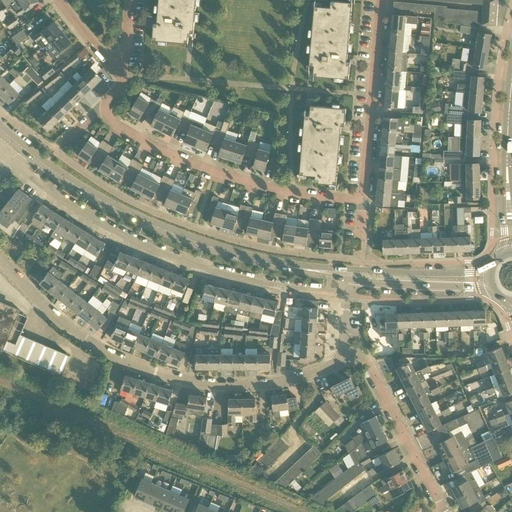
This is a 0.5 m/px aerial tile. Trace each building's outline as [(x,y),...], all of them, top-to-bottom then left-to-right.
[(16,0),(12,3),(16,11),(19,15),(24,11),(24,12),(32,6),(37,2),(36,0),(16,0)] [(158,0),(157,23),(154,23),(152,40),(188,43),(189,33),(194,34),(196,0),(158,0)] [(496,26),(498,0),(483,0),(482,12),(481,25),(496,26)] [(313,76),(335,78),(349,79),(350,62),(347,62),(352,3),(335,1),(335,2),(331,1),(330,8),(315,6),(309,65),(314,66),(313,76)] [(394,2),(393,9),(435,13),(434,21),(461,25),(479,29),(479,27),(480,27),(480,25),(481,25),(482,12),(481,11),(446,8),(446,7),(394,2)] [(411,21),(411,16),(406,16),(393,15),(391,34),(404,35),(405,20),(411,21)] [(5,24),(8,29),(18,23),(14,18),(5,24)] [(41,50),(62,33),(61,31),(62,31),(58,26),(57,27),(53,22),(32,39),(36,43),(41,50)] [(479,33),(479,29),(461,25),(460,32),(478,35),(477,42),(471,41),(470,49),(489,52),(492,35),(479,33)] [(421,27),(420,35),(429,36),(430,28),(421,27)] [(11,38),(16,45),(27,37),(22,30),(11,38)] [(65,50),(64,48),(70,43),(62,33),(41,50),(37,53),(41,57),(47,51),(52,57),(59,51),(61,53),(65,50)] [(408,53),(409,49),(410,35),(404,35),(391,34),(390,52),(408,53)] [(429,55),(430,37),(423,36),(421,55),(429,55)] [(10,49),(16,56),(21,52),(15,45),(10,49)] [(78,53),(81,58),(89,53),(86,48),(78,53)] [(486,70),(489,52),(470,49),(468,62),(462,61),(462,60),(453,58),(451,69),(460,71),(466,71),(467,71),(478,73),(479,68),(486,70)] [(390,52),(388,70),(401,72),(407,72),(408,57),(408,53),(390,52)] [(69,61),(72,65),(80,58),(77,55),(75,57),(74,56),(69,61)] [(63,72),(72,65),(69,61),(60,68),(63,72)] [(42,70),(39,73),(38,73),(44,80),(54,72),(49,65),(42,70)] [(29,66),(24,71),(29,77),(34,72),(29,66)] [(84,66),(77,69),(80,74),(87,71),(84,66)] [(82,77),(92,88),(101,79),(90,68),(82,77)] [(15,78),(19,75),(12,69),(9,72),(15,78)] [(399,90),(401,72),(388,70),(386,89),(399,90)] [(454,70),(454,79),(471,80),(471,76),(478,77),(478,73),(466,72),(460,71),(454,70)] [(51,78),(54,82),(60,78),(57,74),(51,78)] [(0,93),(9,84),(0,76),(0,93)] [(470,94),(483,95),(485,77),(478,77),(471,76),(471,80),(470,94)] [(83,97),(92,88),(82,77),(72,86),(83,97)] [(46,89),(54,82),(51,78),(43,85),(46,89)] [(16,91),(9,85),(9,84),(0,93),(0,96),(8,104),(18,94),(16,91)] [(74,105),(83,97),(72,86),(63,94),(74,105)] [(32,94),(35,98),(41,93),(38,89),(32,94)] [(398,108),(399,90),(386,89),(385,107),(398,108)] [(151,113),(157,102),(141,93),(129,114),(139,120),(145,109),(151,113)] [(483,95),(470,94),(464,93),(463,107),(447,106),(447,114),(468,116),(468,111),(482,112),(483,95)] [(27,104),(35,98),(32,94),(24,100),(27,104)] [(65,114),(74,105),(63,94),(55,103),(65,114)] [(173,109),(162,103),(164,100),(159,98),(157,102),(151,113),(156,115),(151,126),(162,131),(170,115),(173,109)] [(431,113),(440,111),(438,102),(428,105),(431,113)] [(56,122),(65,114),(55,103),(46,111),(56,122)] [(346,109),(341,108),(311,106),(310,116),(305,115),(300,175),(316,176),(315,183),(336,184),(342,126),(345,126),(346,109)] [(47,131),(56,122),(46,111),(37,120),(47,131)] [(461,136),(461,137),(480,138),(481,120),(468,120),(468,116),(447,114),(446,124),(467,125),(467,137),(461,136)] [(188,118),(183,115),(181,120),(170,115),(162,131),(172,137),(178,126),(183,129),(188,118)] [(410,120),(398,118),(384,117),(383,130),(397,131),(404,132),(405,127),(409,127),(410,120)] [(195,147),(203,129),(204,124),(194,120),(188,118),(183,129),(189,131),(184,142),(195,147)] [(215,129),(221,131),(223,123),(218,121),(216,127),(215,129)] [(225,138),(226,133),(229,124),(224,122),(223,123),(221,131),(216,143),(222,145),(218,156),(230,160),(236,141),(225,138)] [(216,143),(221,131),(215,129),(214,133),(203,129),(195,147),(206,151),(211,140),(216,143)] [(402,139),(402,137),(396,136),(397,131),(383,130),(382,142),(401,145),(402,139)] [(420,142),(421,142),(421,134),(413,133),(413,142),(420,142)] [(480,138),(461,137),(459,137),(459,151),(444,151),(443,159),(467,160),(467,155),(480,156),(480,138)] [(90,160),(95,164),(99,158),(108,144),(103,140),(97,148),(88,141),(80,153),(79,152),(77,155),(83,159),(83,161),(84,160),(88,163),(90,160)] [(251,154),(254,142),(249,141),(247,145),(236,141),(230,160),(241,164),(245,152),(251,154)] [(253,168),(265,171),(270,152),(259,149),(260,144),(254,142),(251,154),(256,156),(253,168)] [(420,146),(407,145),(401,145),(382,142),(380,155),(394,156),(395,151),(420,153),(420,146)] [(113,147),(108,144),(99,158),(95,164),(101,167),(99,170),(103,172),(103,174),(104,173),(109,176),(118,161),(108,155),(113,147)] [(394,156),(380,155),(379,167),(401,169),(402,157),(394,156)] [(128,167),(118,161),(109,176),(115,179),(114,180),(114,181),(115,180),(120,182),(121,179),(127,183),(138,162),(133,159),(128,167)] [(160,160),(156,168),(165,173),(169,165),(160,160)] [(136,191),(142,194),(149,179),(139,174),(144,165),(138,162),(127,183),(132,186),(131,189),(135,191),(135,192),(136,191)] [(467,182),(480,182),(479,164),(459,164),(459,182),(467,181),(467,182)] [(400,181),(401,169),(379,167),(378,180),(399,181),(400,181)] [(160,184),(149,179),(142,194),(147,197),(147,198),(147,199),(148,197),(152,200),(154,197),(160,199),(169,178),(164,176),(160,184)] [(169,208),(175,210),(182,194),(171,190),(175,181),(169,178),(160,199),(165,202),(164,205),(169,207),(168,208),(169,209),(169,208)] [(398,190),(399,181),(378,180),(377,192),(403,194),(404,190),(398,190)] [(480,182),(467,182),(467,199),(480,199),(480,182)] [(20,190),(21,190),(20,189),(1,213),(0,212),(0,227),(13,238),(20,227),(21,225),(14,220),(32,198),(31,198),(31,199),(20,190)] [(192,198),(182,194),(175,210),(181,212),(180,214),(181,214),(181,213),(186,215),(187,211),(193,214),(202,192),(196,190),(192,198)] [(403,194),(377,192),(376,205),(398,207),(399,200),(407,201),(407,195),(403,194)] [(222,227),(227,210),(216,207),(219,198),(213,196),(206,218),(212,220),(211,223),(216,225),(215,226),(216,226),(216,225),(222,227)] [(45,224),(53,211),(42,204),(34,217),(45,224)] [(238,214),(227,210),(222,227),(228,229),(228,230),(229,229),(234,230),(235,227),(241,229),(247,206),(241,205),(238,214)] [(258,236),(262,220),(251,217),(253,208),(247,206),(241,229),(247,230),(246,234),(251,235),(251,236),(252,236),(252,235),(258,236)] [(457,226),(457,232),(457,237),(458,252),(471,251),(471,241),(471,237),(465,237),(464,218),(471,217),(471,207),(457,208),(457,226)] [(327,216),(335,217),(335,211),(335,209),(327,208),(327,216)] [(55,230),(63,218),(53,211),(45,224),(55,230)] [(277,237),(281,214),(275,213),(273,222),(262,220),(258,236),(264,238),(264,239),(265,239),(265,238),(270,239),(271,236),(277,237)] [(297,226),(286,225),(287,215),(281,214),(277,237),(283,238),(283,241),(288,242),(288,244),(288,242),(294,243),(297,226)] [(62,243),(66,237),(65,237),(73,224),(63,218),(55,230),(51,237),(62,243)] [(396,254),(408,253),(408,239),(408,233),(407,227),(407,218),(403,218),(403,231),(395,231),(395,234),(395,239),(396,254)] [(308,228),(297,226),(294,243),(301,244),(301,246),(301,244),(306,245),(307,242),(313,243),(316,220),(310,219),(308,228)] [(313,243),(317,243),(320,243),(319,247),(324,247),(324,248),(325,249),(325,247),(333,248),(333,245),(332,245),(333,230),(322,230),(322,220),(316,220),(313,243)] [(84,230),(73,224),(65,237),(66,237),(76,243),(84,230)] [(86,250),(94,237),(84,230),(76,243),(86,250)] [(33,243),(35,239),(28,234),(25,238),(33,243)] [(94,237),(86,250),(97,256),(105,244),(94,237)] [(457,237),(451,238),(445,238),(446,252),(458,252),(457,237)] [(443,238),(433,239),(433,252),(446,252),(445,238),(443,238)] [(40,248),(43,243),(35,239),(33,243),(40,248)] [(395,239),(383,240),(383,254),(396,254),(395,239)] [(420,239),(408,239),(408,253),(421,253),(420,239)] [(433,239),(429,239),(420,239),(421,253),(433,252),(433,239)] [(55,254),(57,249),(50,245),(47,249),(55,254)] [(63,259),(65,254),(57,249),(55,254),(63,259)] [(126,270),(132,256),(120,252),(118,257),(111,254),(104,268),(113,272),(115,266),(126,270)] [(138,275),(144,261),(132,256),(126,270),(138,275)] [(76,267),(78,262),(70,258),(68,262),(76,267)] [(67,270),(69,266),(62,261),(59,266),(67,270)] [(150,280),(155,266),(144,261),(138,275),(150,280)] [(84,272),(86,267),(78,262),(76,267),(84,272)] [(40,284),(50,292),(59,280),(63,275),(53,267),(52,269),(47,265),(40,273),(40,274),(45,277),(40,284)] [(90,276),(95,279),(101,268),(95,265),(90,276)] [(67,270),(74,275),(77,271),(69,266),(67,270)] [(161,284),(167,270),(155,266),(150,280),(161,284)] [(161,284),(159,292),(169,296),(172,289),(173,289),(178,275),(167,270),(161,284)] [(88,284),(91,279),(83,274),(80,279),(88,284)] [(178,275),(173,289),(171,294),(182,298),(184,293),(184,294),(190,280),(178,275)] [(88,284),(95,288),(98,284),(91,279),(88,284)] [(59,299),(69,288),(59,280),(50,292),(59,299)] [(112,292),(115,287),(106,282),(104,286),(112,292)] [(215,302),(219,288),(206,285),(202,299),(215,302)] [(110,295),(112,292),(104,286),(101,290),(110,295)] [(120,295),(122,291),(115,287),(112,292),(120,295)] [(69,307),(78,295),(69,288),(59,299),(69,307)] [(228,305),(231,291),(219,288),(215,302),(228,305)] [(239,308),(243,293),(231,291),(228,305),(225,313),(237,316),(239,308)] [(251,311),(254,296),(243,293),(239,308),(238,314),(249,317),(250,314),(251,311)] [(78,315),(88,303),(78,295),(69,307),(78,315)] [(251,311),(263,314),(267,299),(254,296),(251,311)] [(267,299),(263,314),(275,317),(279,302),(267,299)] [(112,302),(108,310),(115,314),(119,306),(112,302)] [(88,322),(97,311),(88,303),(78,315),(88,322)] [(163,313),(165,308),(161,306),(156,304),(154,309),(163,313)] [(0,305),(0,350),(2,351),(2,350),(11,354),(10,355),(61,377),(69,356),(19,335),(27,318),(18,314),(18,313),(0,305)] [(296,315),(295,319),(317,321),(318,308),(303,307),(303,315),(296,314),(296,315)] [(171,315),(172,311),(165,308),(163,313),(171,316),(171,315)] [(478,331),(478,333),(481,333),(480,325),(486,324),(486,310),(473,311),(474,325),(473,325),(473,331),(474,331),(478,331)] [(97,311),(88,322),(98,330),(107,319),(97,311)] [(449,326),(461,325),(461,311),(448,312),(449,326)] [(473,311),(461,311),(461,325),(473,325),(474,325),(473,311)] [(436,312),(423,313),(424,327),(436,326),(436,312)] [(436,326),(449,326),(448,312),(436,312),(436,326)] [(398,328),(411,327),(411,313),(398,314),(398,328)] [(411,327),(424,327),(423,313),(411,313),(411,327)] [(385,314),(385,320),(379,320),(380,337),(393,336),(393,349),(399,348),(399,340),(399,334),(398,328),(398,314),(385,314)] [(316,333),(317,321),(295,319),(295,332),(316,333)] [(234,330),(236,321),(235,321),(235,325),(226,324),(225,329),(234,330)] [(243,332),(244,326),(244,322),(236,321),(234,330),(243,332)] [(188,336),(193,337),(195,328),(183,323),(182,328),(190,331),(188,336)] [(122,343),(128,329),(116,324),(111,338),(122,343)] [(134,348),(140,334),(128,329),(122,343),(134,348)] [(315,346),(316,333),(295,332),(294,344),(295,344),(315,346)] [(145,353),(151,339),(140,334),(134,348),(145,353)] [(174,348),(173,348),(176,339),(166,334),(162,343),(157,357),(168,362),(174,348)] [(277,349),(278,337),(274,337),(270,337),(269,342),(269,348),(277,349)] [(162,343),(151,339),(145,353),(157,357),(162,343)] [(176,341),(174,346),(185,350),(187,344),(176,341)] [(314,358),(315,346),(295,344),(294,356),(300,356),(300,357),(314,358)] [(491,364),(505,358),(501,347),(487,352),(491,364)] [(174,348),(168,362),(180,367),(186,353),(174,348)] [(209,355),(208,355),(208,349),(196,349),(196,370),(209,370),(209,355)] [(286,353),(283,353),(278,352),(277,365),(285,366),(286,353)] [(221,370),(221,355),(209,355),(209,370),(221,370)] [(233,370),(233,355),(221,355),(221,370),(233,370)] [(246,370),(246,355),(233,355),(233,370),(246,370)] [(258,370),(258,355),(246,355),(246,370),(258,370)] [(258,355),(258,370),(271,370),(270,355),(258,355)] [(496,374),(509,369),(505,358),(491,364),(496,374)] [(476,364),(478,369),(486,366),(484,360),(476,363),(476,364)] [(402,380),(415,373),(410,362),(396,369),(402,380)] [(421,370),(428,367),(426,362),(419,366),(421,370)] [(486,366),(478,369),(480,374),(488,371),(486,366)] [(426,380),(423,375),(431,371),(428,367),(421,370),(420,370),(415,373),(402,380),(407,390),(421,383),(420,383),(426,380)] [(491,382),(494,388),(500,385),(511,380),(511,376),(509,369),(496,374),(489,377),(491,382)] [(331,387),(336,397),(347,391),(351,399),(362,394),(352,374),(344,378),(345,380),(331,387)] [(125,400),(130,403),(133,394),(138,380),(125,376),(121,390),(127,392),(125,400)] [(145,398),(150,383),(138,380),(133,394),(145,398)] [(511,380),(500,385),(504,397),(511,393),(511,380)] [(491,382),(484,385),(486,390),(494,388),(491,382)] [(157,401),(161,387),(150,383),(145,398),(157,401)] [(413,400),(426,394),(431,391),(439,387),(436,383),(423,389),(421,383),(407,390),(413,400)] [(161,387),(157,401),(169,405),(173,391),(161,387)] [(439,387),(431,391),(434,396),(441,392),(439,387)] [(494,388),(486,390),(488,396),(496,393),(494,388)] [(105,393),(101,403),(110,406),(113,396),(105,393)] [(413,400),(418,411),(431,404),(426,394),(413,400)] [(204,416),(207,398),(190,395),(188,406),(176,404),(171,418),(179,419),(182,420),(183,415),(188,416),(188,414),(204,416)] [(300,410),(299,407),(296,397),(287,399),(287,395),(272,397),(274,411),(275,418),(280,417),(279,410),(288,409),(288,411),(300,410)] [(123,417),(128,408),(130,403),(125,400),(122,398),(119,403),(115,402),(111,412),(123,417)] [(243,422),(243,416),(242,399),(228,400),(229,423),(243,422)] [(243,416),(250,416),(250,422),(256,422),(256,399),(242,399),(243,416)] [(338,426),(344,420),(325,401),(320,407),(338,426)] [(418,411),(423,421),(436,415),(441,412),(449,408),(447,403),(439,407),(436,401),(431,404),(418,411)] [(135,412),(136,412),(138,407),(130,403),(128,408),(135,412)] [(452,413),(451,412),(449,408),(441,412),(444,417),(452,413)] [(496,418),(504,415),(502,410),(494,413),(496,418)] [(150,419),(152,415),(144,411),(142,415),(143,416),(150,419)] [(439,419),(436,415),(423,421),(428,432),(431,430),(432,430),(442,425),(439,419)] [(498,424),(506,421),(504,415),(496,418),(498,424)] [(349,454),(360,445),(361,446),(370,441),(369,439),(375,436),(378,437),(385,434),(376,416),(362,424),(366,432),(353,438),(353,439),(345,446),(349,454)] [(473,435),(467,424),(463,416),(442,426),(442,425),(432,430),(438,443),(446,460),(462,452),(461,449),(469,445),(471,449),(478,446),(477,445),(473,435)] [(179,419),(171,418),(166,435),(173,438),(179,419)] [(203,418),(201,432),(210,433),(212,425),(212,419),(203,418)] [(309,440),(316,433),(305,422),(298,428),(309,440)] [(227,436),(227,435),(227,425),(212,425),(210,433),(208,448),(207,453),(207,455),(214,456),(217,436),(227,436)] [(481,435),(484,443),(486,442),(485,441),(486,440),(487,441),(493,438),(489,431),(481,435)] [(201,432),(199,446),(208,448),(210,433),(201,432)] [(511,437),(511,435),(511,433),(510,432),(502,435),(504,440),(511,437)] [(349,454),(354,465),(359,461),(364,457),(366,456),(365,452),(374,448),(388,441),(385,434),(378,437),(375,436),(369,439),(370,441),(361,446),(360,445),(350,453),(349,454)] [(502,456),(498,448),(496,443),(494,438),(493,438),(487,441),(486,440),(485,441),(486,442),(484,443),(479,445),(479,444),(477,445),(478,446),(471,449),(469,445),(461,449),(462,452),(446,460),(452,472),(461,468),(464,474),(456,478),(456,479),(488,463),(502,456)] [(277,443),(285,451),(289,447),(282,439),(277,443)] [(273,447),(276,444),(272,440),(266,446),(270,450),(273,447)] [(273,447),(281,455),(285,451),(277,443),(276,444),(273,447)] [(314,446),(307,453),(314,461),(321,454),(314,446)] [(269,451),(276,459),(281,455),(273,447),(270,450),(269,451)] [(378,466),(374,468),(377,473),(386,469),(399,462),(393,450),(380,456),(376,458),(380,464),(377,466),(378,466)] [(264,456),(272,464),(276,459),(269,451),(264,456)] [(310,465),(314,461),(307,453),(302,457),(310,465)] [(241,455),(226,456),(226,461),(237,465),(241,465),(241,455)] [(260,460),(268,468),(272,464),(264,456),(260,460)] [(367,456),(366,456),(364,457),(359,461),(363,465),(371,462),(367,456)] [(496,462),(499,468),(511,461),(511,460),(509,456),(496,462)] [(305,469),(310,465),(302,457),(298,461),(305,469)] [(260,460),(255,464),(263,472),(268,468),(260,460)] [(301,473),(303,472),(305,469),(298,461),(293,465),(301,473)] [(359,461),(354,465),(361,473),(366,469),(363,465),(359,461)] [(259,476),(263,472),(255,464),(248,471),(259,476)] [(289,469),(297,477),(301,473),(293,465),(289,469)] [(354,465),(350,468),(357,477),(361,473),(354,465)] [(311,476),(315,472),(310,466),(305,470),(311,476)] [(337,478),(341,475),(344,473),(341,468),(332,474),(335,479),(337,478)] [(357,477),(350,468),(346,471),(352,480),(357,477)] [(377,473),(374,468),(367,472),(370,477),(377,473)] [(292,482),(293,481),(297,477),(289,469),(285,473),(292,482)] [(384,486),(380,489),(382,494),(408,480),(403,470),(388,477),(386,475),(380,479),(381,481),(384,486)] [(346,471),(344,473),(341,475),(348,483),(352,480),(346,471)] [(457,499),(479,487),(471,472),(465,475),(453,481),(456,487),(452,489),(457,499)] [(285,473),(280,478),(288,486),(292,482),(285,473)] [(341,475),(337,478),(344,487),(348,483),(341,475)] [(285,488),(288,486),(280,478),(274,483),(285,488)] [(337,478),(335,479),(333,481),(339,490),(344,487),(337,478)] [(144,500),(152,483),(142,479),(137,491),(135,496),(144,500)] [(292,482),(290,484),(297,492),(301,488),(294,480),(292,482)] [(333,481),(328,485),(335,494),(339,490),(333,481)] [(161,487),(152,483),(144,500),(154,505),(161,487)] [(335,494),(328,485),(324,488),(331,497),(335,494)] [(376,495),(374,491),(371,485),(366,488),(373,498),(376,495)] [(171,491),(161,487),(154,505),(163,509),(171,491)] [(486,501),(479,487),(457,499),(463,508),(467,506),(470,511),(481,504),(486,501)] [(324,488),(320,492),(326,500),(331,497),(324,488)] [(373,498),(366,488),(361,491),(368,501),(373,498)] [(172,511),(180,495),(171,491),(163,509),(170,511),(172,511)] [(368,501),(361,491),(357,495),(364,504),(367,502),(368,501)] [(325,507),(326,500),(320,492),(309,500),(325,507)] [(184,511),(190,499),(180,495),(172,511),(184,511)] [(364,504),(357,495),(352,498),(359,507),(364,504)] [(380,502),(377,496),(376,495),(373,498),(368,501),(367,502),(372,508),(380,502)] [(354,511),(359,507),(352,498),(348,501),(348,502),(354,511)] [(343,505),(348,511),(352,511),(354,511),(348,502),(343,505)] [(206,511),(209,508),(199,503),(195,511),(206,511)]
